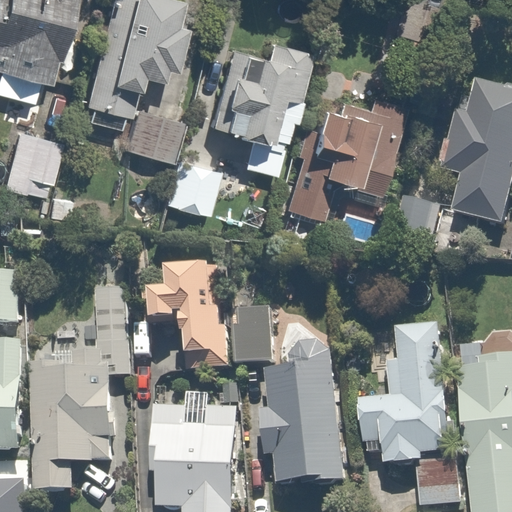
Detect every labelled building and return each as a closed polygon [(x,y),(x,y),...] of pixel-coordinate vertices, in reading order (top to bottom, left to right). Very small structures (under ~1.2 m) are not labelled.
[(89,0),(6,0),(0,18),(0,71),(59,91),(89,0)] [(193,5),(173,0),(146,0),(123,89),(150,96),(154,81),(174,86),(178,71),(189,74),(200,33),(187,29),(193,5)] [(421,0),(405,0),(395,37),(435,48),(447,7),(421,0)] [(324,57),(277,42),(270,63),(254,58),(248,79),(244,77),(233,114),(239,115),(232,138),(253,145),(244,171),(277,181),(302,100),(310,102),(324,57)] [(511,92),(488,86),(482,108),(469,105),(452,173),(474,178),(465,216),(511,228),(511,92)] [(381,124),(333,109),(319,154),(338,160),(332,181),(371,193),(377,174),(392,179),(413,110),(387,102),(381,124)] [(188,121),(138,109),(127,155),(178,167),(188,121)] [(73,146),(22,132),(5,190),(38,200),(43,183),(61,188),(73,146)] [(223,174),(184,166),(174,211),(213,219),(223,174)] [(341,195),(293,183),(285,217),(333,229),(341,195)] [(83,205),(56,197),(50,216),(77,224),(83,205)] [(229,270),(182,274),(184,297),(163,298),(166,332),(194,330),(197,375),(236,372),(229,270)] [(34,278),(0,276),(0,327),(32,329),(34,278)] [(107,355),(64,355),(64,366),(42,366),(41,498),(84,498),(84,474),(128,475),(128,383),(140,383),(141,292),(108,292),(107,355)] [(282,313),(244,314),(246,367),(283,366),(282,313)] [(454,329),(408,333),(411,363),(392,365),(395,397),(367,400),(373,454),(395,452),(397,475),(427,472),(430,511),(445,511),(472,509),(454,329)] [(36,347),(0,346),(0,456),(33,458),(36,347)] [(279,416),(270,417),(274,465),(282,465),(285,492),(354,487),(343,351),(297,355),(298,372),(275,374),(279,416)] [(511,511),(511,368),(468,374),(484,511),(511,511)] [(248,511),(251,413),(161,412),(159,511),(248,511)]
